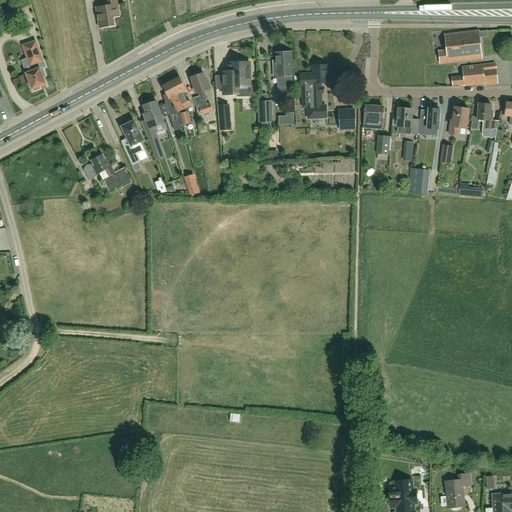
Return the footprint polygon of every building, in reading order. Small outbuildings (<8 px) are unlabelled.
[(119,16),(116,0),(103,0),(105,6),(97,8),(100,28),(114,25),(112,17),(119,16)] [(440,62),(481,57),(478,31),(445,35),(447,50),(439,51),(440,62)] [(32,89),(33,89),(34,91),(40,89),(39,87),(46,84),(43,77),(45,76),(43,70),(46,68),(44,62),(36,41),(28,43),(22,45),(27,59),(29,67),(32,66),(34,70),(26,73),(26,74),(25,74),(28,81),(29,81),(32,89)] [(276,53),(277,61),(273,61),(273,71),(277,71),(278,86),(291,85),(290,68),(291,68),(290,52),(276,53)] [(229,73),(223,73),(223,76),(223,90),(224,94),(238,94),(238,86),(250,86),(250,85),(249,63),(229,64),(229,73)] [(482,64),(462,66),(464,80),(457,81),(458,85),(464,84),(464,86),(484,83),(485,85),(497,84),(496,68),(483,70),(482,64)] [(313,66),(313,74),(301,74),(301,87),(302,87),(303,107),(308,107),(308,119),(327,118),(326,106),(322,106),(321,94),(324,94),(324,88),(321,88),(321,83),(329,83),(329,73),(331,73),(331,67),(328,67),(328,65),(313,66)] [(196,94),(198,93),(199,97),(194,98),(197,108),(199,107),(202,115),(212,111),(210,104),(207,105),(205,100),(207,100),(204,91),(211,89),(207,80),(206,80),(204,73),(191,78),(196,94)] [(184,110),(187,108),(192,106),(187,97),(184,92),(187,90),(179,77),(171,81),(181,101),(179,102),(184,110)] [(179,113),(181,112),(184,110),(179,102),(181,101),(171,81),(162,86),(169,99),(172,98),(175,104),(174,104),(179,113)] [(156,101),(155,101),(155,100),(149,101),(150,103),(144,105),(146,113),(143,114),(146,120),(145,120),(144,121),(141,122),(144,129),(145,131),(149,129),(153,128),(154,127),(164,124),(161,116),(156,101)] [(273,123),(272,101),(266,102),(259,102),(260,123),(273,123)] [(486,120),(485,128),(484,128),(482,130),(482,135),(484,137),(495,138),(496,135),(499,121),(495,120),(492,120),(492,113),(490,113),(491,105),(478,104),(477,119),(472,119),(471,129),(477,129),(478,122),(478,120),(486,120)] [(222,131),(231,130),(229,106),(220,107),(222,131)] [(364,128),(382,129),(383,107),(366,106),(364,128)] [(466,129),(469,109),(455,107),(453,121),(452,121),(449,134),(458,136),(459,128),(466,129)] [(413,110),(398,109),(397,127),(398,127),(397,133),(417,135),(418,122),(415,122),(412,122),(413,110)] [(428,113),(421,112),(420,135),(427,136),(428,129),(437,129),(439,130),(440,110),(429,109),(428,111),(428,113)] [(339,111),(340,130),(355,129),(354,110),(347,110),(339,111)] [(191,123),(188,112),(180,114),(183,125),(191,123)] [(127,124),(121,127),(132,150),(129,151),(126,153),(132,165),(140,162),(136,154),(144,150),(140,142),(144,141),(134,121),(132,122),(131,120),(129,120),(127,121),(126,123),(127,124)] [(377,154),(388,155),(390,137),(386,137),(379,136),(377,154)] [(157,139),(149,142),(156,161),(163,158),(157,139)] [(494,142),(491,153),(492,153),(486,182),(487,183),(486,186),(491,187),(492,184),(493,184),(494,182),(496,181),(497,175),(494,169),(498,151),(497,151),(498,143),(494,143),(495,142),(494,142)] [(446,145),(443,145),(440,163),(451,165),(454,146),(446,145)] [(85,169),(85,171),(89,180),(97,175),(100,173),(110,192),(122,186),(122,188),(132,183),(124,168),(122,169),(115,173),(108,161),(106,162),(102,155),(91,161),(94,166),(93,167),(91,166),(90,165),(88,166),(86,166),(85,168),(85,169)] [(159,176),(151,179),(156,193),(164,190),(159,176)] [(199,192),(196,183),(187,186),(190,195),(199,192)] [(469,185),(459,184),(458,195),(482,197),(483,189),(469,188),(469,185)] [(449,505),(453,505),(454,507),(460,506),(461,504),(464,504),(462,487),(467,486),(471,486),(469,474),(459,475),(459,480),(446,482),(448,496),(442,497),(443,506),(449,505)] [(413,490),(412,480),(394,482),(395,486),(389,486),(391,508),(397,508),(397,511),(414,510),(414,504),(417,504),(417,499),(416,499),(416,495),(416,490),(413,490)] [(511,511),(511,492),(492,494),(493,511),(511,511)]
